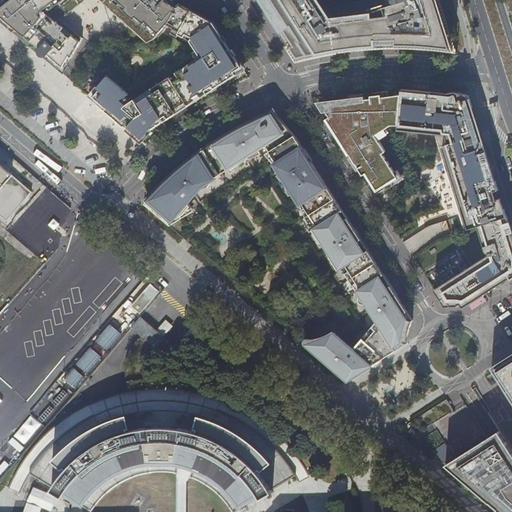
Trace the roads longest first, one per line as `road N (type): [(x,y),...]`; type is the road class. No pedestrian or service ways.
road 1 (residential): [(433,325),(281,82)]
road 2 (residential): [(105,217),(185,136),(281,82)]
road 3 (residential): [(281,82),(367,68),(500,74)]
road 4 (residential): [(433,325),(419,352),(426,371),(443,383),(481,366),(479,334)]
road 5 (residential): [(0,125),(105,217)]
